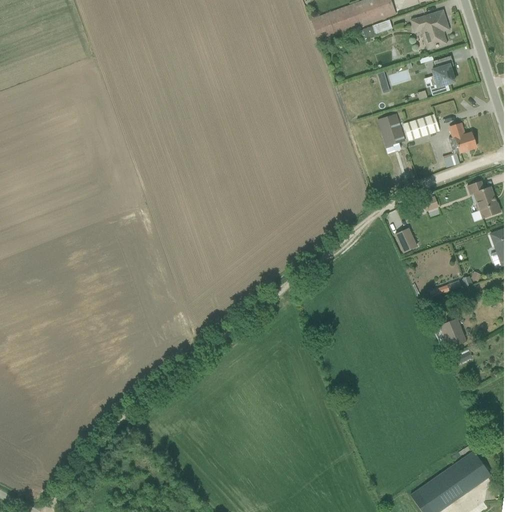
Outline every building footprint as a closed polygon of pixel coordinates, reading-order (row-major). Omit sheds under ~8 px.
[(364,0),(310,20),(318,44),(395,16),(389,0),(364,0)] [(447,27),(442,12),(409,22),(413,35),(420,33),(426,51),(446,45),(441,29),(447,27)] [(375,35),(391,30),(389,21),(372,27),(375,35)] [(372,27),(362,30),(366,41),(375,38),(372,27)] [(435,89),(454,83),(449,68),(453,67),(450,57),(433,62),(435,69),(429,70),(431,77),(430,78),(433,87),(434,86),(435,89)] [(382,95),(389,93),(383,72),(376,74),(382,95)] [(424,92),(416,94),(418,101),(426,99),(424,92)] [(404,142),(396,115),(376,121),(385,148),(392,146),(394,152),(400,150),(398,144),(404,142)] [(433,115),(402,125),(408,142),(439,133),(433,115)] [(455,155),(475,149),(470,134),(464,136),(460,125),(448,129),(451,139),(448,140),(452,154),(442,157),(445,169),(458,165),(455,155)] [(483,190),(480,182),(465,187),(469,196),(472,195),(475,204),(474,206),(476,212),(478,212),(481,220),(500,213),(496,204),(495,204),(490,188),(483,190)] [(422,202),(426,213),(438,208),(434,197),(422,202)] [(416,248),(407,229),(393,236),(402,255),(416,248)] [(501,269),(511,264),(511,241),(507,229),(489,236),(501,269)] [(445,269),(450,279),(461,274),(456,264),(445,269)] [(480,276),(474,273),(471,280),(477,283),(480,276)] [(470,285),(468,278),(461,280),(464,288),(470,285)] [(511,299),(511,280),(499,286),(502,293),(508,291),(511,299)] [(458,282),(428,292),(431,299),(460,288),(458,282)] [(466,343),(456,319),(432,329),(442,353),(466,343)] [(440,511),(491,477),(473,451),(409,496),(420,511),(440,511)]
